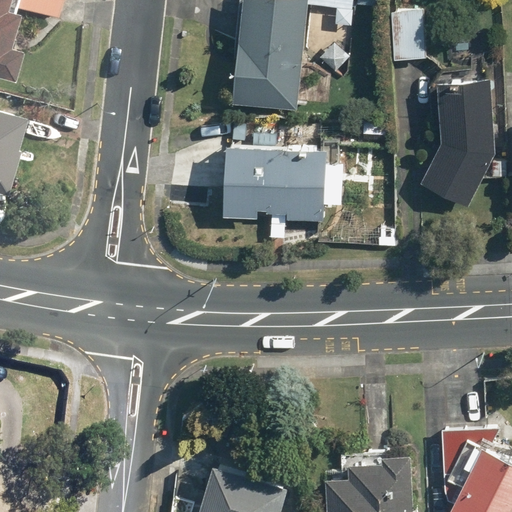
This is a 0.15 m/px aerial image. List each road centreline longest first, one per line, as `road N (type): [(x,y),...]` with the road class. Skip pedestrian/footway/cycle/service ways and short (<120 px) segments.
road 1 (tertiary): [(150,303),(255,311),(511,300)]
road 2 (residential): [(124,476),(89,296)]
road 3 (residential): [(150,303),(151,371),(124,476)]
road 4 (residential): [(123,143),(150,303)]
road 5 (residential): [(89,296),(123,143)]
road 6 (residential): [(123,143),(140,0)]
